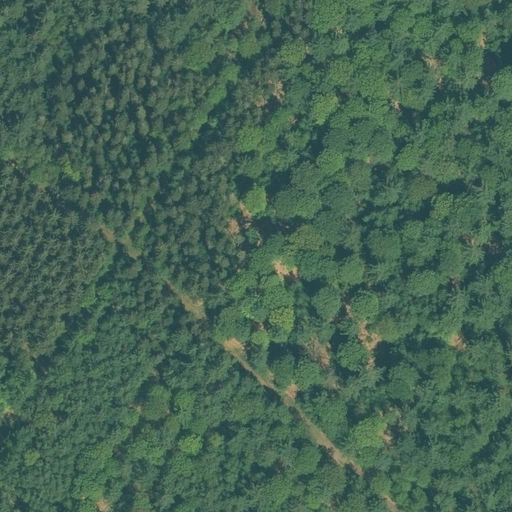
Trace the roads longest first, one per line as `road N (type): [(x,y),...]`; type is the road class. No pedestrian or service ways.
road 1 (track): [(387,511),(127,258)]
road 2 (track): [(127,258),(294,0)]
road 3 (track): [(0,454),(127,258)]
road 4 (track): [(127,258),(0,169)]
